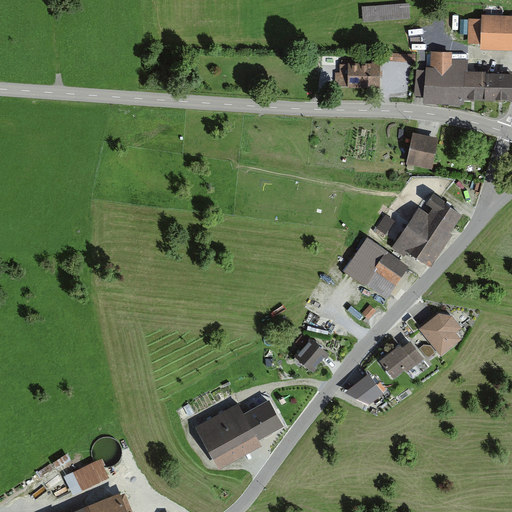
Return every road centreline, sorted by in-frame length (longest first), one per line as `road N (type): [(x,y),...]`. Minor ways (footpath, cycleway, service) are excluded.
road 1 (tertiary): [(0,95),(444,115),(509,131)]
road 2 (unclassified): [(231,511),(483,216)]
road 3 (track): [(7,511),(76,504),(131,474),(182,511)]
